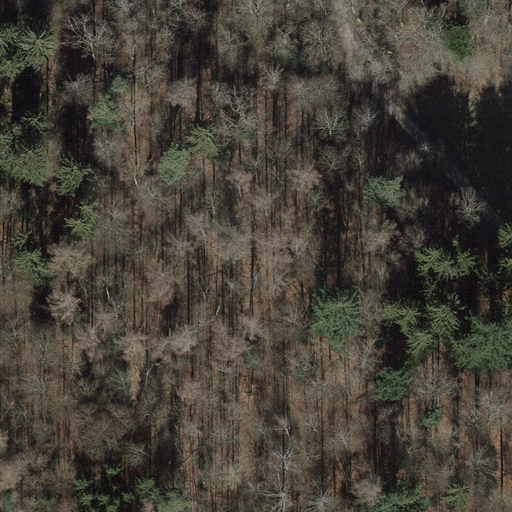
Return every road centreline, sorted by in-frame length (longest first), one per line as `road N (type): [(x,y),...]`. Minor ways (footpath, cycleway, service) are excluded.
road 1 (track): [(366,90),(0,331)]
road 2 (unknown): [(366,90),(253,457),(249,511)]
road 3 (track): [(343,0),(366,90),(511,235)]
